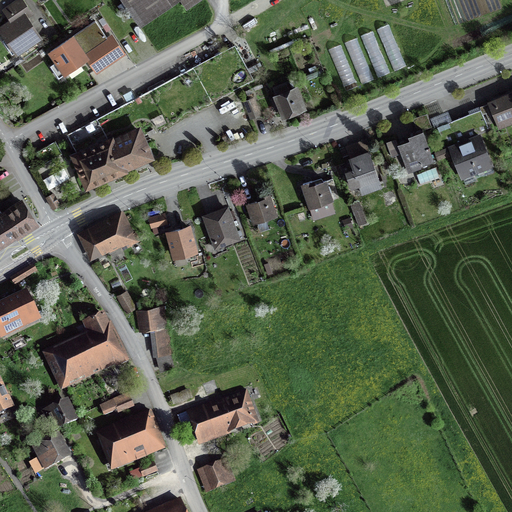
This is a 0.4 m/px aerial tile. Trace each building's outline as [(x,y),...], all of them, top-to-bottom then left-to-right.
[(34,13),(24,0),(12,0),(1,8),(9,18),(0,24),(0,30),(5,38),(2,40),(12,56),(15,54),(16,55),(11,59),(15,65),(24,59),(20,53),(43,37),(29,16),(34,13)] [(200,0),(121,0),(122,1),(117,5),(127,19),(132,15),(139,26),(177,0),(180,0),(187,9),(200,0)] [(107,31),(111,29),(103,16),(99,19),(107,31)] [(96,73),(126,53),(112,32),(107,36),(96,19),(75,34),(74,33),(48,51),(55,62),(46,68),(54,80),(64,74),(64,75),(68,72),(72,78),(84,70),(80,64),(83,62),(84,63),(88,60),(96,73)] [(377,29),(395,71),(407,66),(389,24),(377,29)] [(361,35),(379,78),(391,73),(373,30),(361,35)] [(345,42),(363,85),(375,80),(356,37),(345,42)] [(242,56),(235,44),(97,118),(107,135),(113,133),(114,134),(141,123),(146,136),(233,92),(233,91),(254,79),(248,68),(252,66),(245,53),(242,56)] [(329,49),(345,90),(357,86),(340,44),(329,49)] [(320,75),(318,69),(303,76),(305,81),(320,75)] [(282,117),(307,107),(297,83),(282,90),(279,83),(271,87),(274,93),(272,93),(273,97),(270,98),(276,111),(279,110),(282,117)] [(511,89),(487,100),(499,129),(511,123),(511,89)] [(255,96),(243,100),(250,119),(262,114),(255,96)] [(480,109),(479,105),(468,109),(470,113),(452,120),(447,109),(430,116),(435,127),(436,126),(444,145),(445,144),(447,147),(434,152),(438,160),(451,155),(461,179),(463,178),(465,183),(494,171),(492,167),(494,166),(480,132),(489,129),(480,108),(480,109)] [(396,138),(386,142),(392,156),(401,153),(408,173),(436,162),(423,129),(432,126),(427,113),(413,118),(417,130),(408,134),(409,138),(398,142),(396,138)] [(107,135),(97,118),(67,134),(75,149),(70,152),(85,189),(129,170),(129,169),(156,157),(146,136),(141,123),(114,134),(113,133),(107,135)] [(362,193),(383,186),(365,138),(345,145),(346,147),(340,150),(343,157),(348,155),(352,167),(345,170),(351,188),(359,186),(362,193)] [(62,154),(55,140),(35,151),(42,165),(62,154)] [(440,177),(436,166),(416,174),(420,185),(440,177)] [(315,179),(314,178),(301,182),(309,208),(334,201),(332,192),(337,191),(333,177),(327,179),(327,178),(323,179),(322,177),(315,179)] [(54,191),(45,196),(52,209),(61,204),(54,191)] [(260,196),(261,197),(245,202),(252,224),(278,215),(271,192),(260,196)] [(22,197),(0,210),(0,209),(0,248),(40,224),(22,197)] [(351,204),(358,225),(367,222),(359,201),(351,204)] [(231,210),(228,204),(202,213),(214,249),(241,240),(234,220),(237,220),(233,209),(231,210)] [(401,212),(398,206),(391,209),(393,215),(401,212)] [(124,211),(122,209),(77,231),(90,259),(109,250),(110,251),(122,246),(123,250),(140,241),(136,231),(134,231),(124,211)] [(148,216),(151,227),(168,223),(165,212),(148,216)] [(354,227),(350,217),(342,220),(346,230),(354,227)] [(198,252),(191,223),(165,230),(173,259),(198,252)] [(37,271),(33,264),(10,278),(14,284),(37,271)] [(42,320),(27,289),(0,302),(0,338),(1,340),(42,320)] [(137,308),(127,289),(116,295),(126,313),(137,308)] [(150,330),(153,356),(156,356),(160,372),(175,368),(171,353),(164,305),(136,309),(139,332),(150,330)] [(42,351),(61,390),(114,365),(115,367),(129,360),(111,321),(109,322),(104,311),(82,321),(86,330),(42,351)] [(0,414),(14,407),(0,376),(0,414)] [(196,439),(198,445),(231,434),(231,432),(259,423),(247,389),(238,392),(239,393),(215,401),(215,400),(186,410),(187,412),(177,415),(187,442),(196,439)] [(134,406),(128,392),(99,405),(104,415),(116,410),(118,413),(134,406)] [(79,419),(68,397),(41,411),(52,432),(79,419)] [(103,451),(159,428),(152,409),(96,432),(103,451)] [(0,415),(0,416),(3,423),(11,418),(7,411),(0,415)] [(103,451),(111,470),(167,448),(159,428),(103,451)] [(44,470),(72,455),(59,431),(31,446),(44,470)] [(236,481),(227,458),(197,470),(206,493),(236,481)] [(146,477),(159,472),(156,465),(143,470),(146,477)] [(187,511),(180,497),(146,511),(187,511)]
